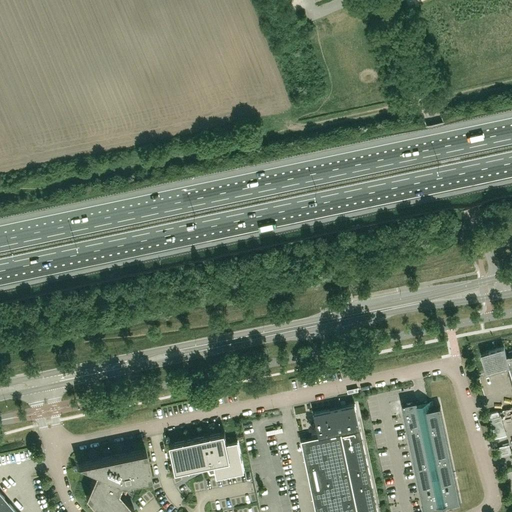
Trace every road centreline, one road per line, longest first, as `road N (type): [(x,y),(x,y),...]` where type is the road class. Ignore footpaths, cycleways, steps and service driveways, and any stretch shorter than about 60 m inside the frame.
road 1 (unclassified): [(54,445),(454,363),(495,505),(481,511)]
road 2 (motorway): [(0,271),(511,163)]
road 3 (motorway): [(511,132),(0,239)]
road 4 (track): [(426,100),(0,196)]
road 5 (secondary): [(41,384),(402,306)]
road 6 (unclassified): [(496,278),(434,123)]
road 7 (unclassified): [(383,0),(434,123)]
